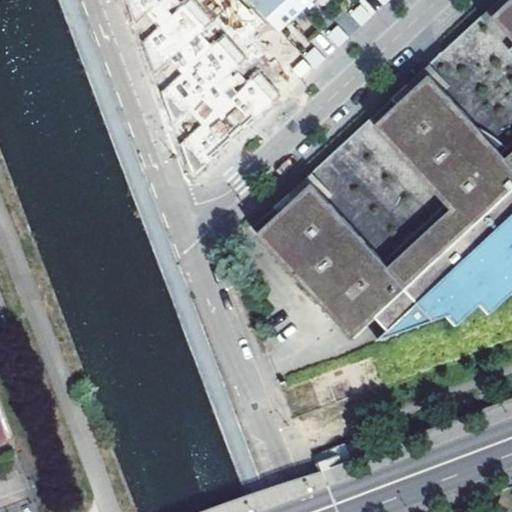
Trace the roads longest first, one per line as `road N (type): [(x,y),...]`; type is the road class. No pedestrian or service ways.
road 1 (residential): [(302,511),(191,223),(436,0)]
road 2 (secondary): [(511,441),(324,511)]
